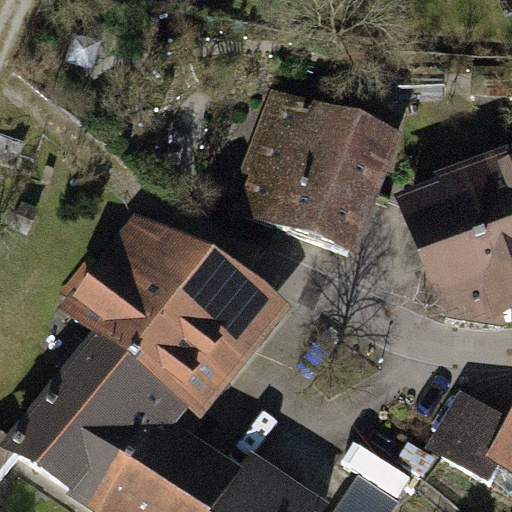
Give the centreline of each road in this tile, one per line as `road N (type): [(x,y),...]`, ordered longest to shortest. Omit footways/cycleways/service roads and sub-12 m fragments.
road 1 (residential): [(511,348),(431,344),(219,247)]
road 2 (track): [(0,72),(219,247)]
